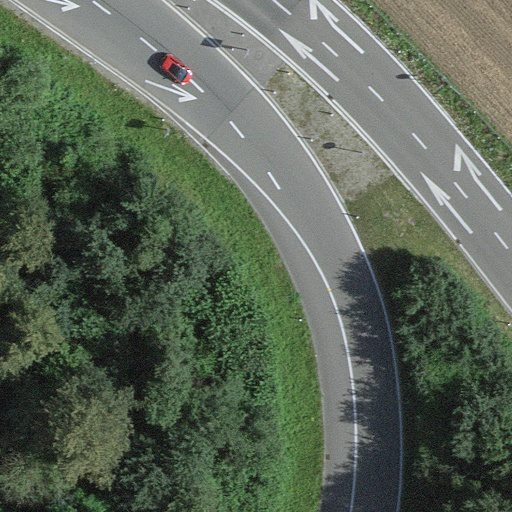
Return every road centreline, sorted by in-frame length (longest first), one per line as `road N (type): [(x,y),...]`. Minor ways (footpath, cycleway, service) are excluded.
road 1 (motorway): [(93,0),(286,156),(329,228),(351,273),(378,410),(370,511)]
road 2 (motorway): [(511,251),(439,153),(279,0)]
